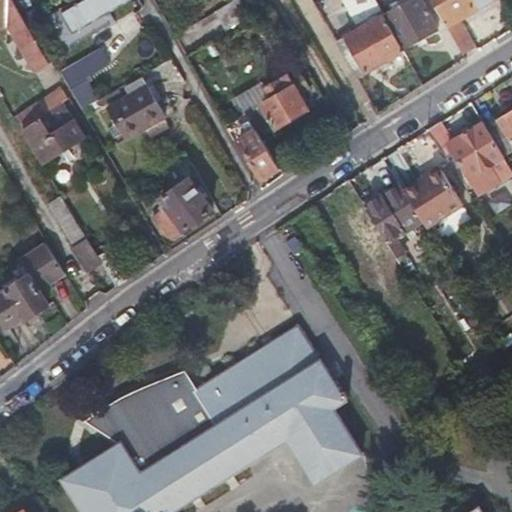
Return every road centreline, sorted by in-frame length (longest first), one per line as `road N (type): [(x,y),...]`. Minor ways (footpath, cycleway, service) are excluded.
road 1 (residential): [(0,397),(265,203)]
road 2 (residential): [(265,203),(511,51)]
road 3 (unclassified): [(151,0),(265,203)]
road 4 (unknown): [(100,317),(0,151)]
